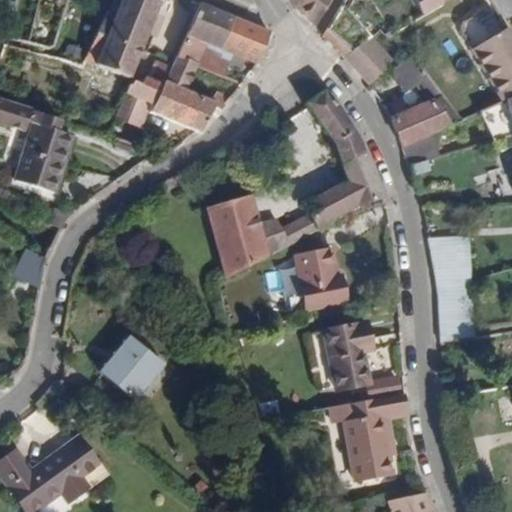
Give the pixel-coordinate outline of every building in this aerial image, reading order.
[(118,0),(110,18),(109,21),(143,31),(158,0),(118,0)] [(313,27),(327,0),(299,0),(295,8),(313,27)] [(511,41),(493,10),(490,4),(470,15),(475,22),(480,19),(491,36),(469,48),(499,100),(511,93),(511,41)] [(230,19),(196,7),(182,36),(204,45),(217,50),(218,50),(230,19)] [(110,18),(103,15),(98,23),(92,33),(79,59),(121,75),(135,48),(143,31),(109,21),(110,18)] [(475,22),(470,15),(462,20),(459,23),(459,27),(459,31),(460,33),(469,48),(491,36),(480,19),(475,22)] [(269,34),(230,19),(218,50),(231,54),(254,62),(269,34)] [(322,35),(342,56),(351,50),(328,25),(322,35)] [(182,36),(171,58),(196,66),(204,45),(182,36)] [(351,50),(342,56),(367,86),(377,79),(387,72),(395,67),(375,45),(368,37),(351,50)] [(217,50),(204,45),(196,66),(223,76),(231,54),(218,50),(217,50)] [(408,88),(418,106),(433,132),(450,124),(410,57),(395,67),(403,80),(408,88)] [(146,113),(197,130),(200,129),(209,107),(218,110),(228,99),(211,92),(208,99),(186,92),(196,66),(171,58),(168,63),(159,82),(140,75),(128,78),(126,84),(120,82),(107,119),(133,127),(141,104),(148,107),(146,113)] [(147,60),(140,75),(159,82),(168,63),(171,58),(159,59),(147,60)] [(395,67),(387,72),(398,93),(408,88),(403,80),(395,67)] [(313,232),(355,209),(381,200),(359,142),(323,91),(308,99),(303,103),(325,148),(343,182),(301,208),(306,217),(313,232)] [(511,135),(511,93),(499,100),(492,103),(462,118),(467,130),(479,126),(481,132),(506,123),(511,136),(511,135)] [(54,134),(58,122),(36,116),(0,104),(0,128),(15,133),(19,123),(28,126),(11,182),(52,194),(69,139),(54,134)] [(418,106),(392,120),(400,148),(430,133),(433,132),(418,106)] [(430,133),(400,148),(405,165),(438,156),(430,133)] [(69,139),(52,194),(57,195),(74,140),(69,139)] [(254,197),(213,213),(225,280),(285,247),(278,232),(274,223),(255,226),(254,197)] [(46,223),(58,230),(63,219),(51,213),(46,223)] [(278,232),(285,247),(288,245),(305,236),(313,232),(306,217),(278,232)] [(453,238),(424,239),(427,258),(436,305),(438,343),(473,337),(453,238)] [(40,267),(43,260),(22,246),(12,282),(37,293),(40,267)] [(327,250),(293,255),(301,309),(341,304),(337,279),(332,280),(327,250)] [(359,323),(316,335),(332,391),(359,383),(364,382),(353,343),(363,339),(359,323)] [(332,391),(316,335),(304,339),(320,395),(332,391)] [(158,367),(126,339),(97,373),(129,400),(158,367)] [(359,383),(363,402),(394,396),(391,377),(364,382),(359,383)] [(511,385),(484,390),(491,427),(511,422),(511,385)] [(363,402),(343,405),(346,422),(341,423),(354,484),(390,477),(386,457),(382,442),(390,440),(386,421),(384,415),(403,412),(401,395),(394,396),(363,402)] [(404,418),(403,412),(384,415),(386,421),(404,418)] [(382,442),(386,457),(393,455),(390,440),(382,442)] [(76,446),(37,481),(45,501),(49,511),(59,511),(65,507),(68,511),(71,511),(107,481),(76,446)] [(26,489),(33,484),(25,475),(11,486),(15,490),(22,484),(26,489)] [(49,511),(45,501),(37,481),(33,484),(26,489),(22,484),(15,490),(11,486),(6,489),(2,492),(19,511),(49,511)]
